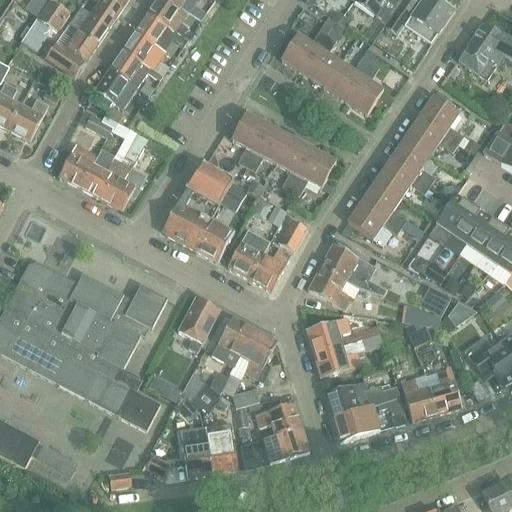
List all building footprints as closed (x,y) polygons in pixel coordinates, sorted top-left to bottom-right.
[(33,0),(24,13),(38,22),(49,6),(40,0),(33,0)] [(80,11),(67,29),(96,49),(122,12),(104,0),(102,0),(90,18),(80,11)] [(104,0),(122,12),(129,0),(104,0)] [(158,0),(146,18),(186,44),(191,36),(179,27),(185,18),(158,0)] [(158,0),(185,18),(186,16),(199,25),(205,17),(191,9),(197,0),(158,0)] [(356,0),(353,5),(375,21),(374,22),(384,29),(400,6),(390,0),(356,0)] [(386,30),(384,32),(397,41),(403,31),(430,49),(454,14),(426,0),(423,0),(418,8),(406,0),(386,30)] [(49,6),(38,22),(22,46),(35,55),(49,33),(55,37),(68,18),(50,5),(49,6)] [(336,14),(330,22),(338,27),(343,19),(336,14)] [(162,56),(163,55),(170,44),(181,52),(187,44),(186,44),(146,18),(134,36),(162,56)] [(343,19),(338,27),(345,32),(351,24),(343,19)] [(325,26),(319,35),(328,40),(336,28),(335,27),(329,23),(327,22),(325,26)] [(336,28),(328,40),(336,45),(340,39),(338,38),(342,32),(336,28)] [(44,63),(73,83),(96,49),(67,29),(44,63)] [(511,45),(482,30),(457,67),(486,85),(502,60),(511,64),(511,45)] [(280,65),(302,80),(328,40),(319,35),(310,49),(297,40),(288,53),(280,65)] [(152,76),(153,75),(165,57),(163,55),(162,56),(134,36),(121,55),(152,76)] [(328,40),(302,80),(323,93),(340,68),(327,60),(336,45),(328,40)] [(367,54),(361,62),(370,67),(375,60),(367,54)] [(121,55),(109,73),(136,92),(146,77),(155,83),(159,85),(162,80),(153,75),(152,76),(121,55)] [(340,68),(323,93),(344,107),(370,67),(361,62),(352,76),(340,68)] [(0,87),(9,71),(6,69),(0,65),(0,87)] [(370,67),(344,107),(366,121),(378,103),(383,96),(369,87),(378,73),(370,67)] [(109,73),(94,95),(100,100),(98,104),(108,111),(111,107),(113,108),(121,113),(136,92),(109,73)] [(147,86),(141,95),(148,100),(154,91),(147,86)] [(0,94),(0,129),(7,134),(20,109),(10,103),(15,93),(4,87),(0,94)] [(44,101),(55,107),(60,98),(48,91),(44,101)] [(383,96),(378,103),(389,110),(393,103),(383,96)] [(418,123),(457,150),(463,142),(449,132),(458,119),(443,109),(433,102),(418,123)] [(20,109),(7,134),(29,145),(47,110),(36,104),(30,114),(20,109)] [(83,129),(105,142),(111,131),(89,118),(83,129)] [(237,168),(245,172),(268,131),(245,119),(230,145),(245,153),(237,168)] [(418,123),(404,144),(429,161),(438,149),(451,158),(457,150),(418,123)] [(268,131),(245,172),(254,177),(262,162),(276,170),(290,143),(268,131)] [(97,159),(79,193),(100,204),(135,138),(128,134),(114,160),(102,153),(98,160),(97,159)] [(498,137),(483,159),(489,162),(493,164),(500,169),(511,149),(511,144),(506,142),(498,137)] [(135,138),(100,204),(121,215),(129,201),(133,203),(145,181),(130,173),(132,168),(146,143),(135,138)] [(290,143),(276,170),(289,177),(281,192),(290,196),(312,155),(290,143)] [(390,165),(429,192),(434,183),(420,174),(429,161),(404,144),(390,165)] [(470,144),(464,153),(474,159),(479,150),(470,144)] [(74,150),(57,181),(79,193),(97,159),(75,148),(74,150)] [(511,149),(500,169),(511,175),(511,149)] [(312,155),(290,196),(299,201),(307,186),(321,194),(335,167),(312,155)] [(390,165),(376,186),(401,203),(409,190),(423,200),(429,192),(390,165)] [(178,206),(177,208),(185,212),(189,203),(215,217),(217,212),(221,206),(231,186),(203,171),(203,170),(202,171),(186,194),(187,194),(178,206)] [(231,186),(221,206),(237,215),(248,196),(231,186)] [(254,186),(248,196),(259,202),(264,192),(254,186)] [(361,207),(400,233),(406,225),(392,216),(401,203),(376,186),(361,207)] [(439,198),(438,198),(450,206),(458,193),(452,190),(443,191),(439,198)] [(436,228),(428,240),(442,249),(444,250),(445,248),(451,239),(471,209),(456,199),(437,227),(436,228)] [(177,208),(162,236),(164,239),(194,255),(210,225),(215,217),(189,203),(185,212),(177,208)] [(259,203),(251,217),(263,223),(271,209),(259,203)] [(395,241),(400,233),(361,207),(347,228),(353,233),(372,245),(381,232),(395,241)] [(451,239),(466,249),(486,219),(471,209),(451,239)] [(466,249),(481,258),(501,229),(486,219),(466,249)] [(210,225),(194,255),(217,268),(235,234),(228,230),(226,233),(210,225)] [(278,248),(292,256),(305,233),(291,225),(278,248)] [(481,258),(495,268),(511,243),(511,236),(501,229),(481,258)] [(247,234),(227,273),(249,285),(262,259),(270,246),(247,234)] [(511,243),(495,268),(511,279),(511,276),(511,243)] [(320,273),(344,286),(345,286),(359,292),(384,300),(387,294),(369,285),(376,273),(370,270),(332,250),(320,273)] [(262,259),(249,285),(271,296),(290,260),(277,253),(271,264),(262,259)] [(417,265),(413,272),(424,279),(425,278),(432,268),(426,264),(417,265)] [(0,359),(64,393),(115,420),(145,436),(159,409),(135,396),(136,393),(141,385),(122,374),(145,332),(151,335),(166,305),(140,291),(131,306),(122,301),(123,300),(83,278),(77,289),(37,267),(28,270),(0,322),(0,359)] [(432,268),(425,278),(440,288),(447,277),(432,267),(432,268)] [(320,273),(307,296),(343,315),(348,306),(351,308),(353,303),(359,292),(345,286),(344,286),(320,273)] [(448,282),(443,290),(455,298),(460,290),(448,282)] [(470,283),(460,296),(467,302),(477,289),(470,283)] [(439,296),(429,317),(440,321),(450,301),(439,296)] [(196,358),(218,316),(195,304),(178,337),(192,345),(188,353),(196,358)] [(460,306),(457,310),(467,324),(479,316),(463,308),(460,306)] [(423,316),(420,331),(438,333),(441,323),(423,316)] [(345,322),(306,334),(314,359),(341,351),(337,341),(349,337),(345,322)] [(212,360),(233,372),(234,373),(253,334),(231,323),(212,360)] [(420,332),(402,329),(413,354),(427,347),(420,332)] [(347,345),(348,349),(379,340),(377,332),(354,339),(355,343),(347,345)] [(234,373),(233,372),(229,381),(229,382),(222,395),(232,400),(243,378),(256,385),(276,347),(253,334),(234,373)] [(511,339),(501,347),(511,363),(511,339)] [(313,359),(321,383),(360,372),(357,363),(363,362),(361,357),(382,351),(379,340),(348,349),(341,351),(314,359),(313,359)] [(504,391),(511,385),(511,363),(501,347),(491,354),(483,343),(464,357),(484,385),(495,377),(504,391)] [(401,366),(390,368),(392,378),(403,375),(401,366)] [(429,393),(437,420),(461,414),(450,372),(446,373),(446,376),(437,378),(440,390),(429,393)] [(222,394),(222,395),(229,382),(229,381),(217,375),(210,390),(220,398),(222,394)] [(193,378),(183,397),(191,406),(205,388),(193,378)] [(400,386),(411,427),(437,420),(429,393),(418,396),(415,384),(406,387),(405,384),(400,386)] [(325,399),(333,424),(373,413),(367,393),(365,387),(325,399)] [(382,388),(367,393),(373,413),(377,411),(400,405),(396,393),(395,390),(385,393),(383,394),(382,388)] [(171,390),(165,402),(176,408),(182,396),(171,390)] [(232,401),(236,414),(259,408),(256,394),(232,401)] [(185,401),(178,408),(184,415),(192,408),(185,401)] [(377,411),(373,413),(374,417),(389,413),(394,432),(407,428),(400,405),(377,411)] [(256,419),(259,432),(270,429),(274,439),(274,440),(302,432),(295,408),(256,419)] [(333,424),(340,448),(380,436),(374,417),(373,413),(333,424)] [(0,424),(0,459),(25,473),(39,446),(0,424)] [(231,428),(206,431),(206,436),(213,479),(238,476),(231,428)] [(181,435),(187,483),(213,479),(206,436),(205,431),(181,435)] [(266,454),(270,468),(309,457),(302,432),(274,440),(274,439),(262,442),(266,454)] [(70,482),(77,468),(41,449),(33,462),(70,482)] [(253,458),(242,461),(244,473),(256,470),(253,458)] [(152,460),(146,473),(164,481),(170,469),(152,460)] [(109,481),(110,493),(110,494),(131,491),(129,478),(109,481)] [(511,511),(511,492),(510,487),(509,487),(509,486),(483,499),(488,511),(511,511)]
